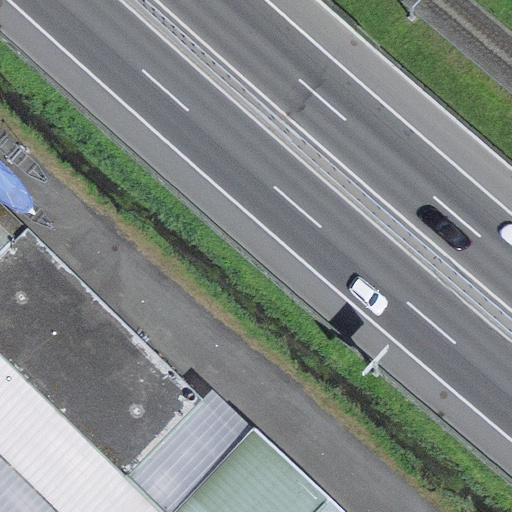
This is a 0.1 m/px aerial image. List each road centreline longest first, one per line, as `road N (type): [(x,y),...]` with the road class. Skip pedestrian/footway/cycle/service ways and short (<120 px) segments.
road 1 (motorway): [(67,0),(511,390)]
road 2 (motorway): [(511,263),(213,0)]
